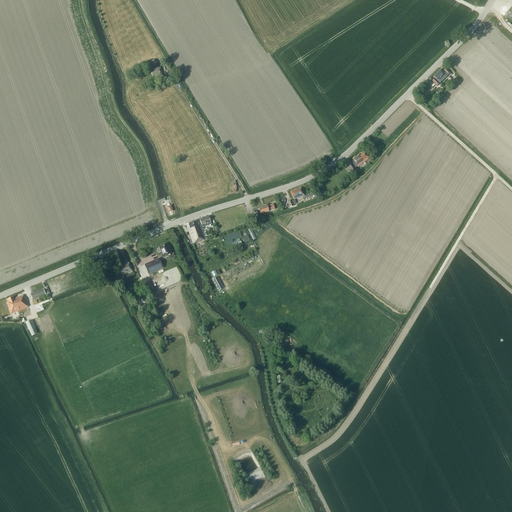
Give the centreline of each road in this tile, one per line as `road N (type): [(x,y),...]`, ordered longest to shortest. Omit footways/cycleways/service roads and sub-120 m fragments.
road 1 (tertiary): [(0,295),(327,167),(472,29),(491,0)]
road 2 (track): [(407,94),(511,189)]
road 3 (track): [(496,175),(429,288)]
